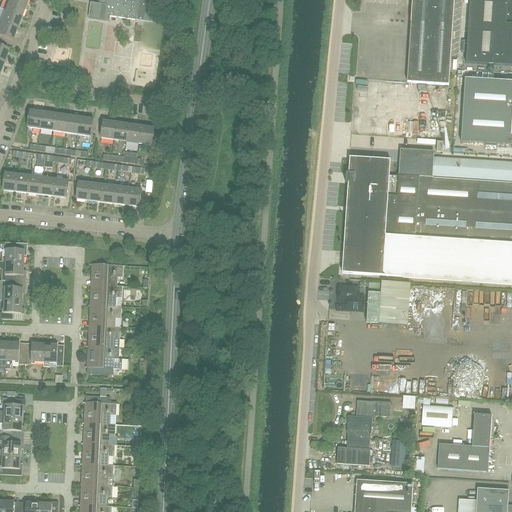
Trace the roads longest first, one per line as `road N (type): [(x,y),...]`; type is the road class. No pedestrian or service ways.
road 1 (unclassified): [(297,511),(341,0)]
road 2 (tertiary): [(160,511),(175,233)]
road 3 (tertiary): [(175,233),(207,0)]
road 4 (residential): [(77,331),(80,252),(39,251),(35,329)]
road 5 (residential): [(68,489),(71,408),(37,406),(33,488)]
road 6 (residential): [(175,233),(0,214)]
road 7 (residential): [(0,121),(47,0)]
road 8 (unknown): [(17,77),(139,97)]
